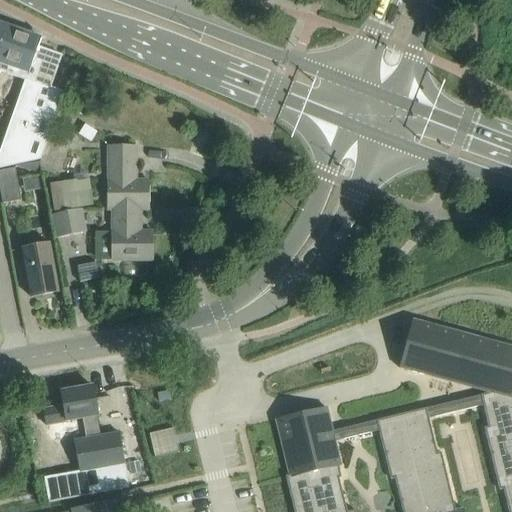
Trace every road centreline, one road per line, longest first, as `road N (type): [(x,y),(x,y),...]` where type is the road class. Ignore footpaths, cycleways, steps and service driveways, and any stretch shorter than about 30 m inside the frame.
road 1 (primary): [(33,0),(344,126)]
road 2 (primary): [(358,86),(124,0)]
road 3 (tertiary): [(269,288),(304,279),(329,248),(378,139)]
road 4 (residential): [(258,147),(198,271),(208,324)]
road 5 (tertiary): [(22,358),(208,324)]
road 6 (tertiary): [(344,126),(269,288)]
road 7 (primary): [(378,139),(511,186)]
road 8 (primary): [(511,146),(392,99)]
